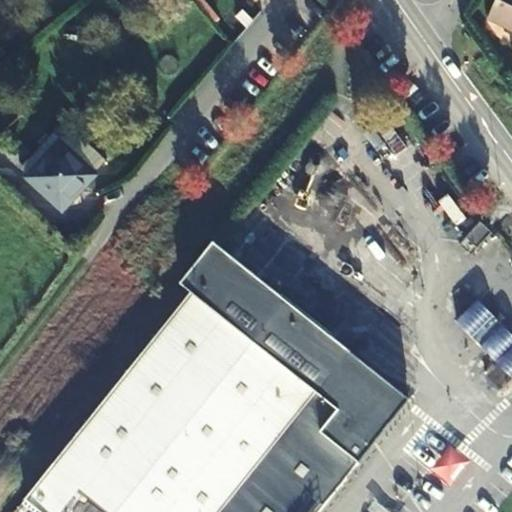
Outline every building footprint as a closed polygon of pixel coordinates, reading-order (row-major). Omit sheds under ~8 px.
[(511,26),(511,0),(495,0),(488,15),(511,26)] [(17,168),(60,207),(103,159),(60,120),(17,168)] [(476,227),(466,236),(476,247),(486,237),(476,227)] [(193,288),(29,496),(49,511),(318,511),(412,392),(215,237),(182,279),(193,288)] [(511,368),(511,323),(495,305),(484,294),(462,316),(474,329),(492,347),(507,364),(511,368)]
